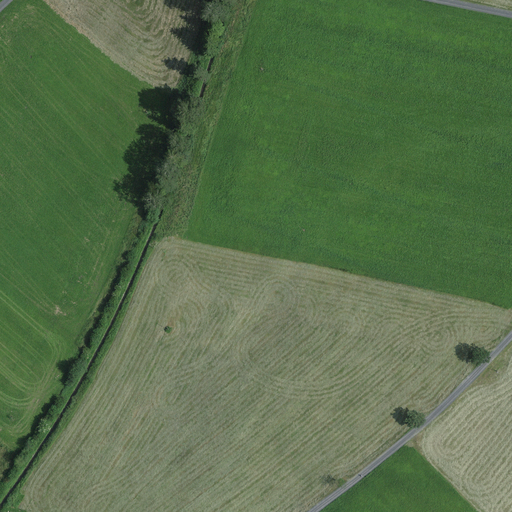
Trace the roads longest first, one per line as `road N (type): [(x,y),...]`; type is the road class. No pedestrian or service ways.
road 1 (track): [(0,9),(10,0),(455,0),(511,11)]
road 2 (track): [(511,337),(461,391),(315,511)]
